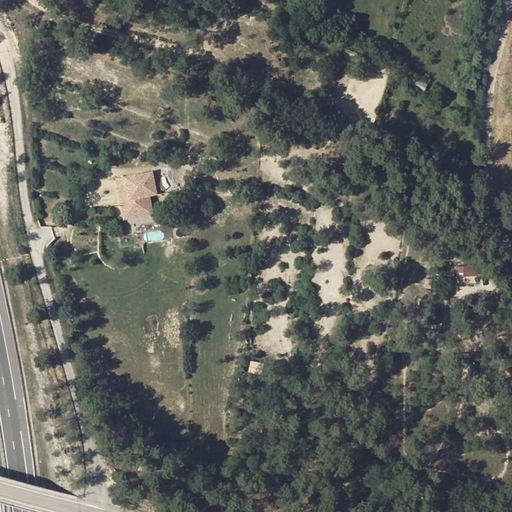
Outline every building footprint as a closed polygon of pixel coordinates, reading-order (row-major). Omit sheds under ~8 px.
[(414,89),(418,81),(412,78),(408,86),(414,89)] [(418,81),(414,89),(423,93),(427,85),(418,81)] [(156,195),(153,181),(161,180),(158,171),(151,173),(116,181),(120,196),(129,194),(131,201),(121,203),(123,211),(124,216),(153,210),(150,197),(156,195)] [(129,194),(120,196),(121,203),(131,201),(129,194)] [(154,215),(153,210),(124,216),(123,211),(118,212),(120,223),(154,215)] [(475,267),(456,267),(456,276),(475,276),(475,267)] [(252,362),(250,372),(261,375),(263,364),(252,362)]
